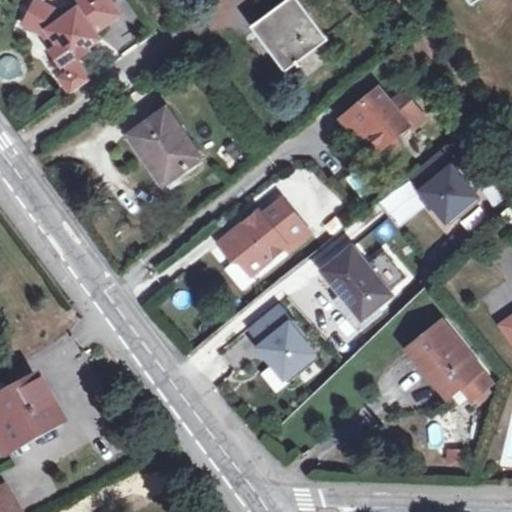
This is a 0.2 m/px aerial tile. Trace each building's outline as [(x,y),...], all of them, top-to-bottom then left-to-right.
[(85,42),(98,32),(122,15),(111,0),(82,0),(64,14),(39,1),(27,26),(46,35),(51,32),(62,47),(57,50),(54,52),(65,66),(78,57),(80,56),(81,58),(91,51),(90,48),(85,42)] [(300,0),(293,0),(257,28),(289,71),(330,40),(300,0)] [(62,47),(51,32),(46,35),(57,50),(62,47)] [(103,39),(98,32),(85,42),(90,48),(103,39)] [(65,66),(73,79),(86,69),(78,57),(65,66)] [(73,79),(62,87),(70,97),(94,80),(86,69),(73,79)] [(381,88),(345,117),(357,132),(373,132),(385,146),(411,125),(414,128),(427,117),(408,91),(393,103),(381,88)] [(169,110),(132,137),(167,185),(203,158),(169,110)] [(357,132),(345,117),(340,121),(352,135),(357,132)] [(417,174),(429,189),(425,192),(454,227),(482,203),(468,185),(472,181),(459,166),(454,169),(442,154),(417,174)] [(310,223),(336,207),(310,166),(258,199),(264,209),(290,192),(310,223)] [(401,224),(427,200),(411,183),(385,208),(401,224)] [(263,211),(223,242),(234,257),(240,258),(253,274),(309,230),(285,200),(266,215),(263,211)] [(347,231),(312,256),(322,270),(357,245),(347,231)] [(449,265),(471,244),(464,236),(442,258),(449,265)] [(355,248),(326,272),(344,294),(365,319),(369,325),(384,313),(379,308),(394,295),(391,292),(407,279),(386,252),(369,265),(355,248)] [(365,319),(344,294),(336,301),(361,332),(369,325),(365,319)] [(264,345),(260,349),(289,384),(319,360),(305,341),(309,337),(296,321),(293,323),(281,307),(252,330),(264,345)] [(446,323),(411,350),(431,375),(435,372),(453,394),(463,386),(475,401),(492,387),(494,383),(446,323)] [(0,402),(0,447),(4,454),(62,421),(39,381),(0,402)] [(0,490),(0,511),(24,511),(10,485),(0,490)]
